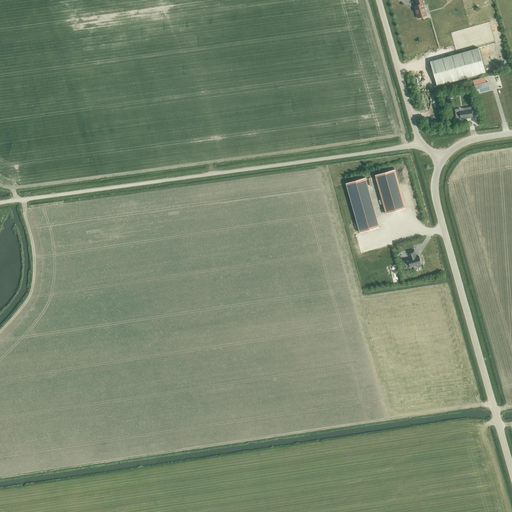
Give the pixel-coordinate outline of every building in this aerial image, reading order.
[(424,5),(425,5),(423,0),(417,0),(415,1),(417,5),(414,6),(418,18),(427,16),(424,5)] [(430,62),(437,86),(485,72),(479,48),(457,54),(430,62)] [(474,86),(476,94),(490,90),(488,82),(474,86)] [(460,109),(455,109),(456,117),(460,117),(461,119),(473,117),(472,115),(478,114),(477,107),(471,108),(471,107),(464,108),(464,111),(460,111),(460,109)] [(375,175),(386,214),(406,208),(399,184),(395,169),(375,175)] [(380,227),(366,178),(346,183),(360,233),(380,227)] [(408,259),(410,267),(417,265),(417,267),(421,266),(420,264),(421,264),(419,256),(416,257),(414,250),(408,252),(410,259),(408,259)]
